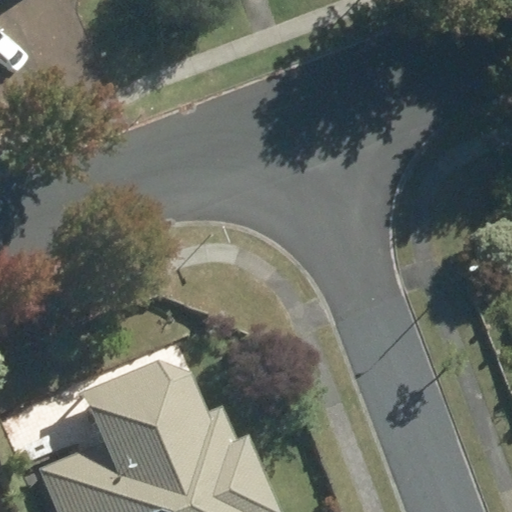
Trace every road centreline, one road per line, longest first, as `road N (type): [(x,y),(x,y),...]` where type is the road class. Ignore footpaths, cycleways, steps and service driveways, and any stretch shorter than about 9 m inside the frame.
road 1 (residential): [(444,511),(293,119)]
road 2 (residential): [(293,119),(0,230)]
road 3 (residential): [(511,35),(293,119)]
